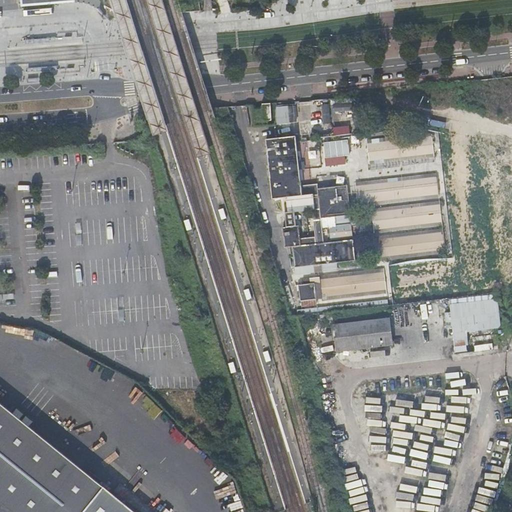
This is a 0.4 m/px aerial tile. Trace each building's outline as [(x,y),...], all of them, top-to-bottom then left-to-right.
[(114,0),(156,135),(168,132),(127,0),(114,0)] [(210,153),(163,0),(149,0),(198,157),(210,153)] [(270,103),(262,103),(262,106),(262,109),(256,110),(256,121),(271,121),(270,103)] [(294,104),(273,105),(273,123),(295,122),(294,104)] [(350,130),(320,133),(323,161),(332,160),(333,170),(359,167),(358,148),(350,149),(350,140),(351,140),(350,130)] [(431,131),(367,138),(369,161),(399,158),(398,153),(404,152),(405,158),(433,155),(431,131)] [(349,212),(345,184),(319,187),(319,191),(301,193),(294,136),(266,139),(272,196),(285,195),(287,208),(282,208),(283,223),(281,224),(283,244),(290,243),(294,264),(354,258),(352,236),(299,242),(297,222),(292,223),(290,208),(320,205),(321,216),(349,212)] [(449,194),(469,191),(463,142),(443,145),(449,194)] [(435,171),(355,181),(358,205),(398,200),(397,194),(404,193),(404,199),(438,195),(435,171)] [(475,281),(470,199),(451,200),(456,282),(475,281)] [(438,200),(410,203),(411,208),(404,209),(403,204),(374,207),(377,230),(441,223),(438,200)] [(328,224),(329,236),(352,233),(350,221),(328,224)] [(378,233),(380,256),(444,249),(441,226),(378,233)] [(318,274),(321,298),(386,291),(383,266),(318,274)] [(313,283),(296,285),(298,301),(314,299),(313,283)] [(496,294),(448,299),(454,356),(473,354),(470,325),(495,322),(495,316),(497,316),(498,313),(496,294)] [(416,342),(414,317),(331,327),(334,353),(416,342)] [(470,325),(473,354),(498,351),(495,322),(470,325)] [(132,511),(0,402),(0,511),(132,511)]
